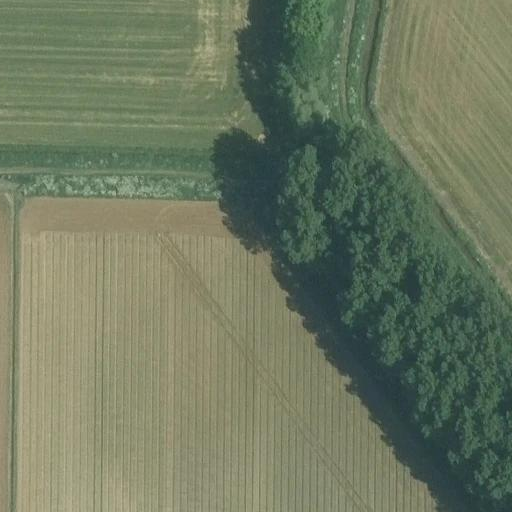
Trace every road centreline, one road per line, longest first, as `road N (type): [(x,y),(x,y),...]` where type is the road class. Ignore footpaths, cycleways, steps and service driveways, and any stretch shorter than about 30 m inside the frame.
road 1 (track): [(359,148),(333,181),(0,172)]
road 2 (track): [(359,148),(511,348)]
road 3 (track): [(357,0),(342,121),(359,148)]
